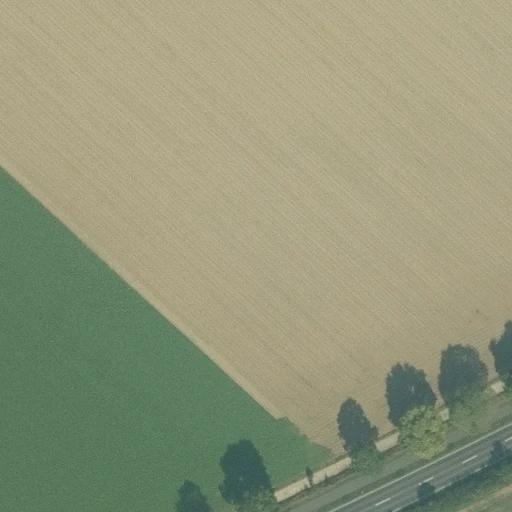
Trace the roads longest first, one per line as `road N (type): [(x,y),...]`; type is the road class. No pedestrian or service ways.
road 1 (track): [(245,511),(511,378)]
road 2 (secondary): [(365,511),(511,440)]
